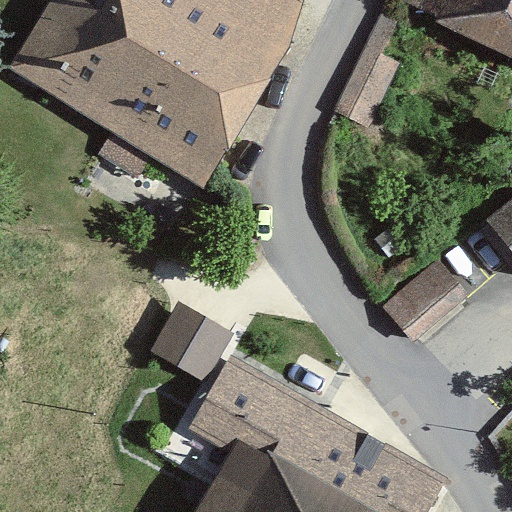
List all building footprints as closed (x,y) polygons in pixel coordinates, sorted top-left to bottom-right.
[(38,0),(0,64),(0,75),(186,185),(236,94),(83,10),(66,0),(38,0)] [(88,0),(83,10),(236,94),(287,0),(88,0)] [(511,0),(411,0),(404,17),(511,67),(511,0)] [(511,191),(468,222),(509,280),(511,277),(511,191)] [(439,247),(385,303),(419,335),(473,279),(439,247)] [(213,376),(240,322),(180,292),(153,347),(213,376)] [(364,511),(231,436),(187,511),(364,511)]
